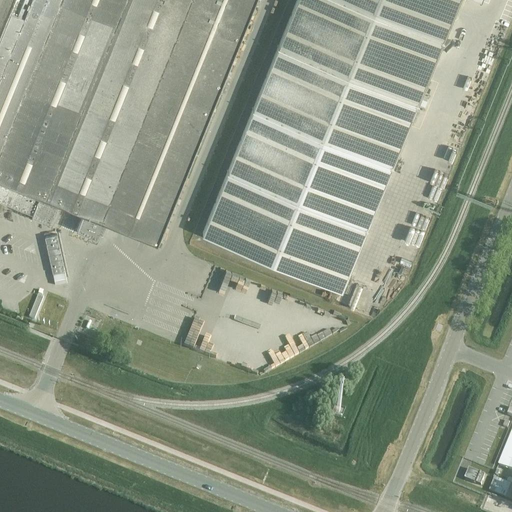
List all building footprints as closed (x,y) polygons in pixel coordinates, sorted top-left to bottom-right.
[(0,201),(33,215),(32,216),(52,224),(60,203),(83,212),(77,229),(99,238),(101,231),(103,232),(107,222),(158,242),(255,0),(14,0),(0,36),(0,201)] [(297,0),(279,45),(418,102),(459,0),(476,0),(482,2),(482,0),(297,0)] [(418,102),(279,45),(254,108),(393,164),(418,102)] [(253,107),(227,171),(228,171),(367,227),(369,228),(394,165),(393,164),(254,108),(253,107)] [(342,290),(367,227),(228,171),(202,233),(342,290)] [(57,234),(45,237),(53,273),(65,270),(57,234)] [(264,292),(267,283),(222,265),(216,280),(221,282),(219,289),(230,293),(236,278),(243,281),(239,291),(252,296),(255,289),(264,292)] [(68,283),(65,271),(53,273),(56,285),(68,283)] [(33,315),(40,318),(50,293),(43,290),(33,315)] [(203,311),(190,346),(224,359),(228,347),(226,346),(228,341),(211,335),(218,316),(203,311)] [(511,434),(499,466),(511,471),(511,434)] [(465,479),(481,486),(485,476),(469,469),(465,479)] [(489,491),(510,500),(511,496),(511,485),(495,479),(489,491)]
